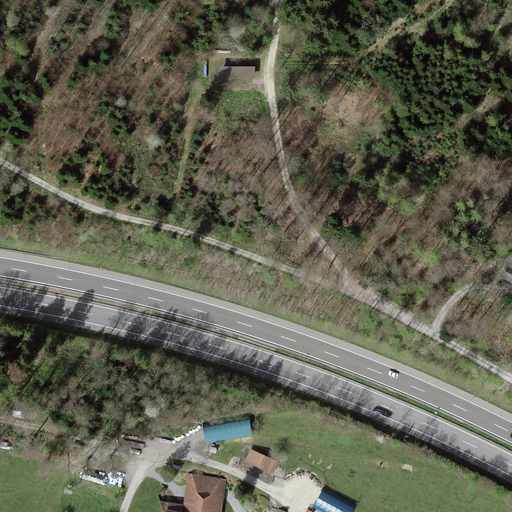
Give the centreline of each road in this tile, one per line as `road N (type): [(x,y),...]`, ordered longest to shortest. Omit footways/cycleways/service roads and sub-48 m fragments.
road 1 (motorway): [(0,296),(246,356),(374,402),(511,466)]
road 2 (motorway): [(511,432),(257,327),(0,266)]
road 3 (track): [(367,298),(210,240),(118,219),(0,163)]
road 4 (track): [(367,298),(304,218),(279,161),(272,70),(279,0)]
road 5 (unclassified): [(511,378),(367,298)]
road 6 (track): [(0,419),(149,464)]
